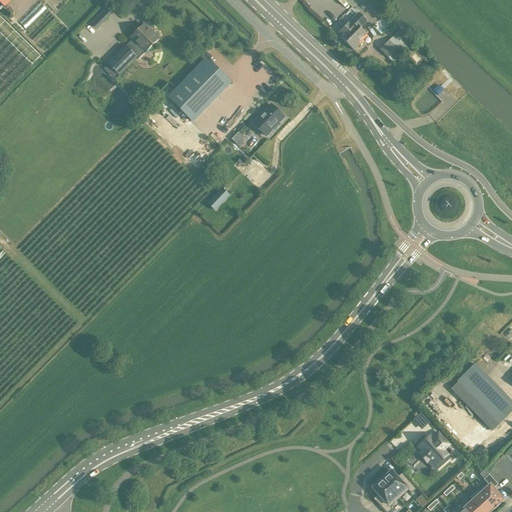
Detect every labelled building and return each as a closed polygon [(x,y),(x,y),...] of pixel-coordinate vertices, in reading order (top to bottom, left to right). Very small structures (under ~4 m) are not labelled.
[(12,0),(0,0),(0,3),(5,8),(12,0)] [(341,38),(345,43),(360,28),(360,29),(367,22),(360,15),(351,24),(350,22),(339,33),(342,37),(341,38)] [(381,35),(386,30),(386,31),(393,24),(392,24),(393,23),(387,17),(380,24),(376,20),(372,25),(381,35)] [(138,48),(144,54),(160,39),(145,24),(129,39),(131,41),(126,46),(125,45),(107,64),(119,76),(137,57),(133,53),(138,48)] [(363,31),(360,29),(360,28),(345,43),(353,51),(363,41),(362,39),(368,33),(364,30),(363,31)] [(393,62),(405,49),(412,42),(401,31),(389,41),(380,49),(389,58),(393,62)] [(167,98),(193,123),(232,83),(206,58),(167,98)] [(438,85),(433,91),(438,96),(444,91),(438,85)] [(253,124),(265,136),(283,117),(271,105),(253,124)] [(237,133),(232,139),(239,145),(245,139),(237,133)] [(207,204),(215,212),(230,196),(222,189),(207,204)] [(506,418),(511,411),(511,401),(492,381),(493,380),(475,363),(457,381),(468,392),(499,424),(506,418)] [(430,436),(417,447),(421,451),(418,454),(427,463),(429,461),(430,462),(431,461),(438,468),(437,469),(437,470),(450,458),(443,450),(449,445),(438,433),(432,438),(430,436)] [(482,445),(470,457),(476,464),(488,452),(482,445)] [(386,475),(383,478),(400,498),(410,489),(412,491),(417,487),(405,474),(401,478),(393,469),(391,471),(390,469),(385,474),(386,475)] [(478,492),(480,494),(493,509),(498,505),(503,500),(493,489),(497,485),(489,475),(484,480),(488,484),(478,492)] [(374,486),(373,487),(381,496),(376,501),(385,511),(388,511),(392,509),(390,507),(400,498),(383,478),(379,481),(378,480),(373,484),(374,486)] [(480,494),(472,501),(481,511),(489,511),(493,509),(480,494)] [(481,511),(472,501),(464,508),(467,511),(481,511)]
